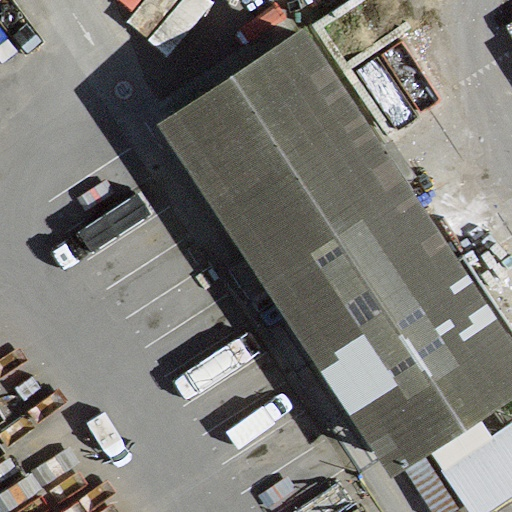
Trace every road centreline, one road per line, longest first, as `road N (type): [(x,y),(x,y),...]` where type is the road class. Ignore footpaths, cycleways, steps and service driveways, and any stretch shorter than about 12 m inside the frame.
road 1 (unknown): [(265,511),(63,262)]
road 2 (unknown): [(63,262),(92,213),(163,170)]
